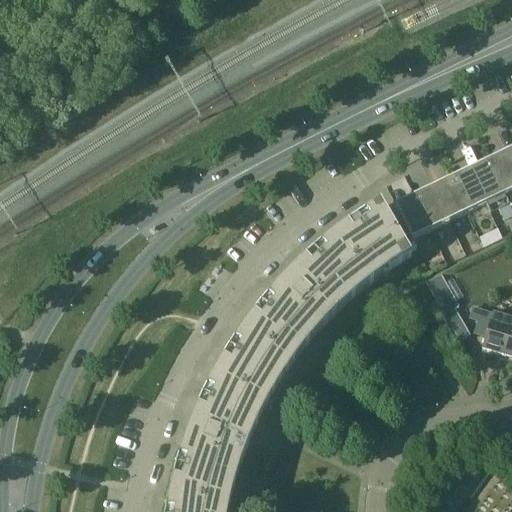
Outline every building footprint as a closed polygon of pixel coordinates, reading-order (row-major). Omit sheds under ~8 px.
[(511,166),(506,155),(488,164),(504,198),(511,194),(511,166)] [(506,202),(504,198),(488,164),(469,173),(486,207),(488,211),(506,202)] [(467,216),(486,207),(469,173),(451,182),(467,216)] [(449,225),(467,216),(451,182),(432,190),(449,225)] [(432,190),(413,199),(430,234),(449,225),(432,190)] [(411,243),(430,234),(413,199),(395,208),(397,212),(411,243)] [(511,210),(510,207),(500,212),(505,222),(511,218),(511,210)] [(388,274),(411,260),(403,247),(411,243),(397,212),(386,218),(382,210),(367,219),(349,231),(323,251),(307,265),(295,276),(294,275),(289,277),(285,280),(282,284),(279,288),(278,293),(278,294),(270,303),(256,320),(239,342),(235,344),(231,348),(228,352),(227,353),(225,358),(223,363),(223,368),(209,393),(200,412),(196,424),(195,424),(191,427),(188,431),(186,435),(185,440),(185,445),(187,446),(182,462),(176,483),(169,511),(227,511),(229,508),(233,491),(235,485),(241,467),(248,447),(256,429),(262,418),(266,408),(272,412),(272,413),(274,408),(276,403),(277,398),(280,393),(282,388),(286,383),(289,379),(293,375),(297,371),(301,368),(300,368),(295,364),(306,350),(309,346),(322,331),(337,316),(350,303),(355,299),(369,288),(373,285),(388,274)] [(480,239),(485,248),(494,244),(490,235),(480,239)] [(426,286),(444,317),(454,311),(458,308),(441,278),(426,286)] [(482,352),(503,358),(511,328),(511,321),(493,316),(482,352)] [(511,328),(503,358),(511,360),(511,328)]
